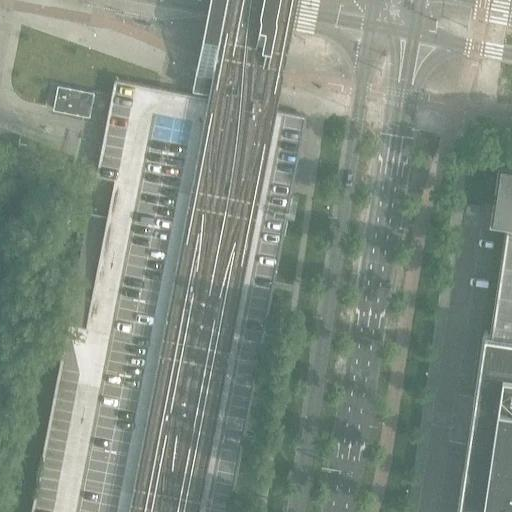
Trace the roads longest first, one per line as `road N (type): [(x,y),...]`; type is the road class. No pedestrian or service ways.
road 1 (secondary): [(372,28),(298,511)]
road 2 (secondary): [(336,511),(416,37)]
road 3 (tertiary): [(192,0),(372,28)]
